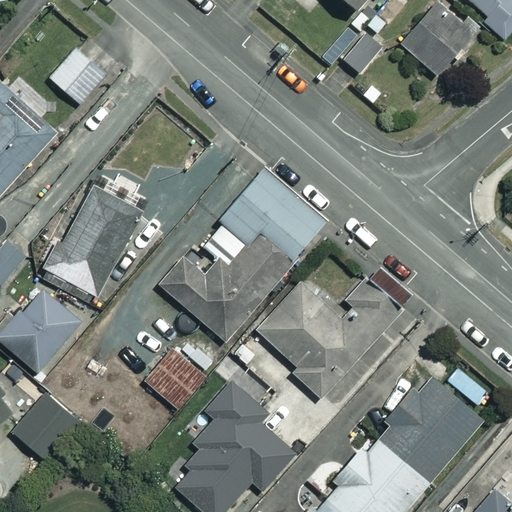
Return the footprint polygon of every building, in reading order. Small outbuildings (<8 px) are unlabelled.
[(473,33),(439,0),(434,0),(397,39),(434,74),(473,33)] [(511,0),(469,0),(490,18),(486,22),(503,37),(511,26),(511,0)] [(379,45),(356,27),(335,53),(358,72),(379,45)] [(104,73),(76,48),(50,77),(78,102),(104,73)] [(0,193),(54,130),(0,83),(0,193)] [(326,228),(332,221),(268,166),(263,172),(219,222),(224,227),(208,245),(222,258),(209,273),(190,257),(163,288),(227,343),(326,228)] [(138,209),(93,185),(63,241),(57,238),(43,265),(93,293),(138,209)] [(25,258),(6,240),(0,246),(0,283),(0,284),(25,258)] [(409,311),(373,277),(337,316),(302,282),(259,327),(294,360),(287,367),(323,401),(409,311)] [(81,319),(42,283),(0,329),(0,337),(35,370),(81,319)] [(206,375),(175,345),(144,378),(175,408),(206,375)] [(131,371),(118,361),(93,394),(107,403),(131,371)] [(376,431),(428,479),(480,421),(425,372),(385,417),(387,419),(376,431)] [(267,410),(229,378),(204,408),(214,416),(194,440),(203,447),(171,485),(203,511),(222,511),(249,480),(261,490),(293,451),(258,422),(267,410)] [(77,419),(46,392),(13,430),(44,457),(77,419)] [(0,418),(10,411),(0,397),(0,418)] [(397,511),(428,479),(376,431),(322,491),(345,511),(397,511)] [(511,511),(511,502),(508,506),(489,490),(470,511),(511,511)] [(341,511),(321,493),(304,511),(341,511)]
